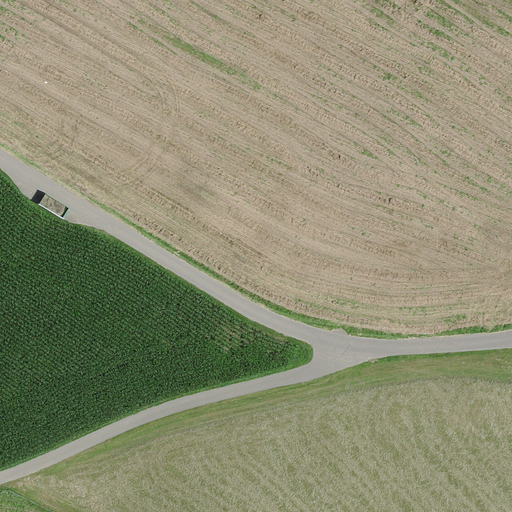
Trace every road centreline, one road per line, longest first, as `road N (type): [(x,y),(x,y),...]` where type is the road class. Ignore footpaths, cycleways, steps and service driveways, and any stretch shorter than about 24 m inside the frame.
road 1 (unclassified): [(0,156),(333,354)]
road 2 (unclassified): [(333,354),(0,476)]
road 3 (unclassified): [(333,354),(511,337)]
